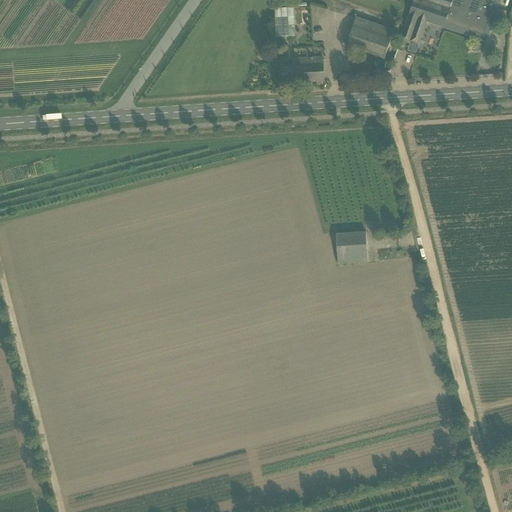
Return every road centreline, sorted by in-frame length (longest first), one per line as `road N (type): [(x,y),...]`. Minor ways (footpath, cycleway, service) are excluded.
road 1 (tertiary): [(0,124),(511,89)]
road 2 (track): [(392,113),(493,511)]
